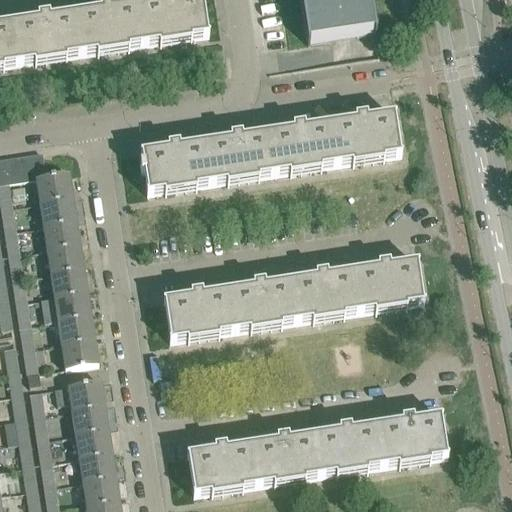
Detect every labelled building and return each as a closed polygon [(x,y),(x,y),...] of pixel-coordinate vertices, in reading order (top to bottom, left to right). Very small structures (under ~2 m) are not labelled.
[(0,71),(207,40),(201,0),(196,0),(175,3),(174,0),(170,0),(163,1),(163,5),(112,13),(112,9),(100,11),(101,15),(50,22),(49,19),(38,20),(38,24),(0,29),(0,71)] [(299,0),(307,46),(376,36),(370,0),(299,0)] [(145,177),(148,199),(400,160),(394,119),(367,123),(366,120),(355,121),(356,125),(304,133),(304,129),(293,131),(293,135),(242,143),(241,139),(230,140),(231,145),(179,152),(179,148),(168,150),(168,154),(142,158),(143,168),(140,169),(141,178),(145,177)] [(34,184),(36,183),(46,182),(42,157),(30,159),(34,184)] [(22,186),(34,184),(30,159),(18,161),(22,186)] [(10,188),(22,186),(18,161),(6,163),(10,188)] [(7,188),(10,188),(6,163),(0,163),(0,204),(1,214),(11,212),(10,203),(26,201),(24,190),(8,192),(7,188)] [(40,208),(72,203),(69,178),(46,182),(36,183),(40,208)] [(43,232),(76,227),(72,203),(40,208),(43,232)] [(5,238),(15,236),(11,212),(1,214),(5,238)] [(47,255),(80,250),(76,227),(43,232),(47,255)] [(9,261),(18,260),(15,236),(5,238),(9,261)] [(51,279),(83,274),(80,250),(47,255),(51,279)] [(12,285),(22,283),(18,260),(9,261),(12,285)] [(171,347),(394,313),(423,308),(416,267),(390,272),(389,268),(378,269),(379,273),(327,281),(327,277),(316,279),(316,283),(265,291),(264,287),(253,289),(254,293),(202,300),(202,296),(191,298),(191,302),(165,306),(171,347)] [(54,303),(87,298),(83,274),(51,279),(54,303)] [(16,309),(26,307),(22,283),(12,285),(16,309)] [(58,326),(91,321),(87,298),(54,303),(42,305),(46,328),(58,326)] [(20,332),(29,331),(26,307),(16,309),(20,332)] [(0,311),(0,324),(2,335),(12,334),(8,310),(0,311)] [(61,350),(94,345),(91,321),(58,326),(61,350)] [(23,356),(33,355),(29,331),(20,332),(23,356)] [(65,375),(98,370),(94,345),(61,350),(65,375)] [(8,378),(18,376),(15,352),(5,354),(8,378)] [(37,379),(34,359),(33,355),(23,356),(27,380),(37,379)] [(12,402),(22,400),(18,376),(8,378),(12,402)] [(38,379),(37,379),(27,380),(29,392),(40,390),(38,379)] [(72,417),(104,412),(101,387),(54,395),(57,410),(71,408),(72,417)] [(44,421),(43,417),(40,397),(30,399),(34,422),(44,421)] [(16,425),(25,424),(22,400),(12,402),(16,425)] [(76,440),(108,435),(104,412),(72,417),(76,440)] [(37,446),(48,445),(44,421),(34,422),(37,446)] [(193,501),(418,467),(446,463),(440,422),(413,426),(413,422),(402,424),(402,428),(350,436),(349,432),(338,433),(339,437),(287,445),(287,441),(276,443),(276,447),(225,455),(224,451),(213,452),(214,456),(187,461),(193,501)] [(19,449),(29,447),(25,424),(16,425),(19,449)] [(79,464),(112,459),(108,435),(76,440),(79,464)] [(41,470),(51,468),(48,445),(37,446),(41,470)] [(23,473),(33,471),(29,447),(19,449),(23,473)] [(83,488),(115,483),(112,459),(79,464),(83,488)] [(44,494),(55,492),(51,468),(41,470),(44,494)] [(27,496),(36,495),(33,471),(23,473),(27,496)] [(86,511),(119,507),(115,483),(83,488),(86,511)] [(47,511),(57,511),(55,492),(44,494),(47,511)] [(28,511),(39,511),(36,495),(27,496),(28,511)]
